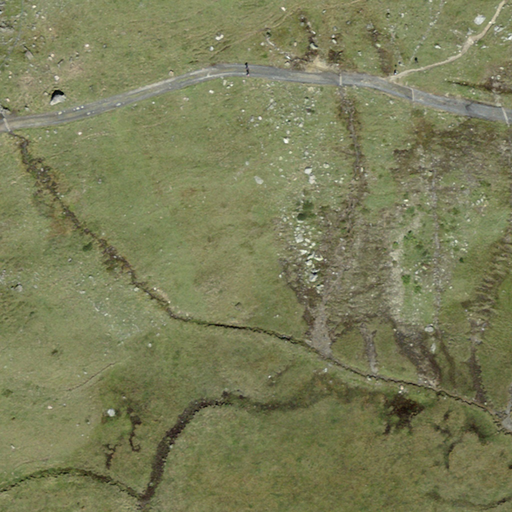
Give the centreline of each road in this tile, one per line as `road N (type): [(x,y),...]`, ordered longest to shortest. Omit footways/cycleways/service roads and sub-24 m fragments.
road 1 (track): [(376,86),(209,72),(0,127)]
road 2 (track): [(511,117),(376,86)]
